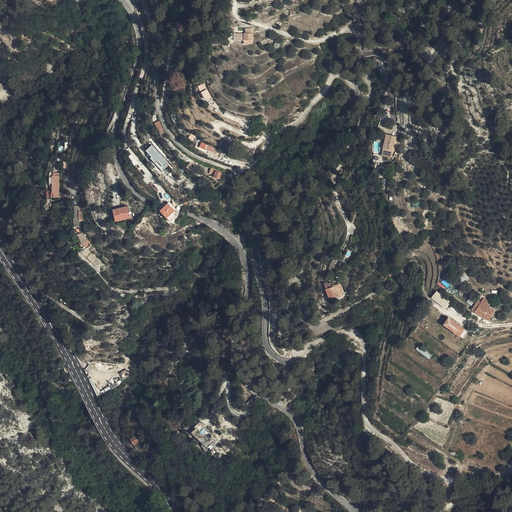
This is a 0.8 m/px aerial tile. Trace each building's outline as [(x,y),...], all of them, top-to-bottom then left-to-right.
[(9,29),(0,19),(0,26),(6,33),(9,29)] [(243,33),(233,33),(233,41),(243,40),(243,33)] [(197,86),(205,100),(211,97),(203,83),(197,86)] [(0,93),(1,96),(11,90),(10,87),(6,89),(6,88),(0,90),(0,93)] [(396,134),(395,138),(400,139),(398,147),(393,145),(392,149),(405,153),(410,138),(396,134)] [(218,146),(205,140),(199,138),(197,144),(205,147),(206,146),(216,151),(218,146)] [(152,145),(144,151),(162,171),(170,164),(152,145)] [(132,154),(128,157),(134,165),(138,162),(132,154)] [(218,178),(221,170),(210,165),(208,171),(211,173),(211,175),(218,178)] [(118,212),(137,209),(136,205),(134,205),(133,196),(116,198),(118,212)] [(72,219),(73,224),(79,223),(77,217),(80,216),(81,208),(79,208),(79,203),(73,203),(72,212),(72,213),(72,219)] [(181,215),(172,204),(164,211),(174,222),(181,215)] [(86,238),(81,229),(76,231),(80,240),(85,244),(89,239),(87,237),(86,238)] [(85,245),(80,249),(97,269),(103,265),(85,245)] [(329,298),(341,293),(338,284),(334,285),(333,281),(324,285),(329,298)] [(450,302),(436,291),(431,298),(444,308),(450,302)] [(485,301),(491,305),(495,299),(488,295),(485,301)] [(484,303),(480,310),(493,318),(498,310),(491,305),(485,301),(484,303)] [(467,337),(471,331),(468,328),(452,317),(448,324),(467,337)] [(428,359),(432,355),(419,345),(416,349),(428,359)] [(119,373),(122,378),(129,375),(126,369),(119,373)] [(250,407),(257,402),(253,397),(247,403),(250,407)] [(200,416),(197,419),(200,422),(195,426),(207,438),(211,433),(209,429),(211,427),(208,424),(200,416)] [(214,438),(217,440),(220,437),(211,427),(209,429),(211,433),(207,438),(205,440),(208,443),(214,438)] [(134,436),(129,440),(134,446),(139,442),(134,436)]
